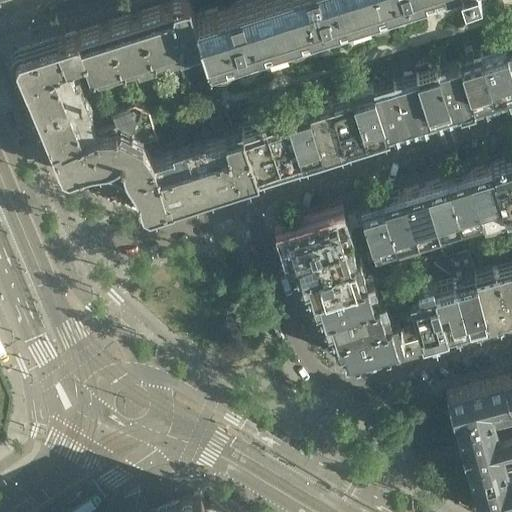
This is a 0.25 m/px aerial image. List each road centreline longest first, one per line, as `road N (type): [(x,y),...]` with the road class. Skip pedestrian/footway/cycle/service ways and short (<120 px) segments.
road 1 (residential): [(244,206),(302,353),(330,381),(511,335)]
road 2 (tertiary): [(408,511),(152,365)]
road 3 (residential): [(511,121),(244,206)]
road 4 (residential): [(244,206),(55,255)]
road 5 (tertiary): [(0,250),(58,377),(94,404)]
road 6 (tertiary): [(161,444),(208,459),(299,511)]
road 7 (tertiary): [(152,365),(113,332),(55,255)]
road 8 (tertiary): [(55,255),(0,124)]
road 9 (tertiary): [(94,404),(62,468),(9,511)]
